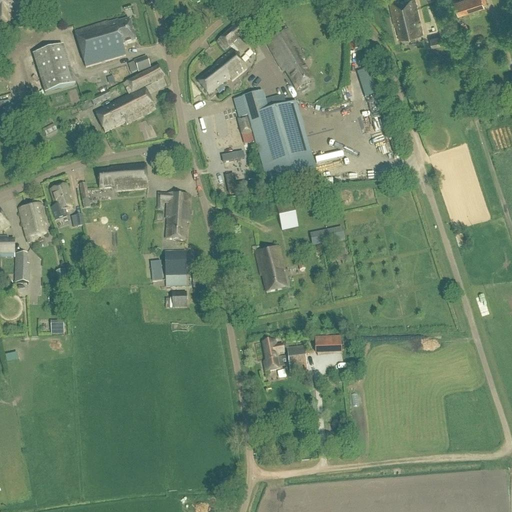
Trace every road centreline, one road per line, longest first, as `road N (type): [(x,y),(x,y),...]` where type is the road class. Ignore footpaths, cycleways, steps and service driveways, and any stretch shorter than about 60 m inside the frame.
road 1 (residential): [(252,476),(487,456),(506,446),(394,84),(340,0)]
road 2 (residential): [(232,341),(186,143)]
road 3 (residential): [(186,143),(77,166),(0,196)]
road 4 (unclassified): [(252,476),(232,341)]
